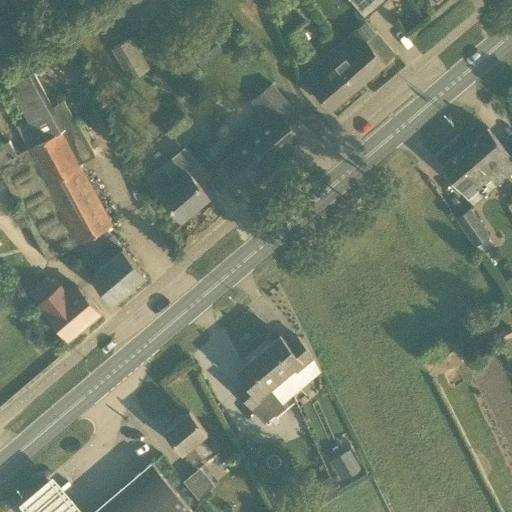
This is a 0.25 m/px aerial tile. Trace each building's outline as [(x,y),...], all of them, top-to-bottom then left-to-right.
[(129,0),(146,21),(172,0),(129,0)] [(349,0),(363,16),(381,0),(349,0)] [(365,40),(358,32),(304,78),(331,110),(396,55),(376,31),(365,40)] [(130,77),(150,62),(129,35),(109,51),(130,77)] [(197,50),(209,64),(224,51),(213,38),(197,50)] [(97,271),(91,276),(113,302),(146,274),(107,228),(113,224),(81,164),(96,156),(76,119),(75,119),(64,100),(52,106),(40,84),(36,86),(29,74),(8,85),(39,143),(17,155),(10,141),(0,146),(0,169),(49,259),(75,245),(97,271)] [(237,152),(224,163),(243,186),(301,137),(273,104),(282,96),(271,84),(251,101),(261,114),(228,142),(237,152)] [(173,140),(192,123),(175,104),(156,121),(173,140)] [(511,145),(507,150),(488,128),(469,144),(484,162),(491,157),(499,167),(506,176),(511,170),(511,145)] [(484,162),(469,144),(442,167),(473,204),(496,184),(506,176),(499,167),(491,157),(484,162)] [(182,219),(209,196),(190,174),(201,165),(185,146),(147,178),(182,219)] [(476,245),(489,235),(471,209),(457,219),(476,245)] [(71,296),(62,285),(39,305),(69,340),(101,313),(80,289),(71,296)] [(293,369),(297,373),(315,357),(297,336),(288,344),(280,334),(259,353),(280,379),(293,369)] [(265,421),(285,405),(270,388),(280,379),(259,353),(237,370),(245,380),(236,387),(253,408),(265,421)] [(194,465),(204,457),(193,444),(207,432),(189,411),(165,431),(194,465)] [(344,477),(361,466),(349,449),(333,460),(344,477)] [(193,511),(152,462),(93,511),(193,511)] [(200,465),(187,477),(202,494),(215,483),(200,465)] [(89,511),(53,468),(19,496),(32,511),(89,511)]
